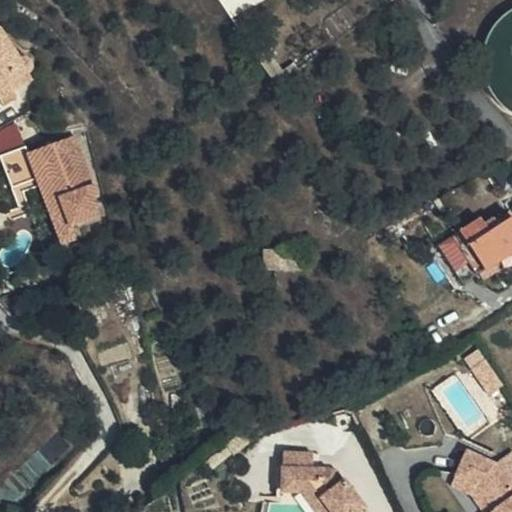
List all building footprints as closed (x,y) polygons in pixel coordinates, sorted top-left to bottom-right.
[(511,5),(504,10),(498,16),(492,23),(488,30),(484,38),(482,46),(481,59),(483,72),(485,80),(488,88),(493,95),(501,104),(508,110),(511,111),(511,5)] [(0,28),(0,96),(32,78),(27,68),(31,66),(33,63),(34,61),(33,59),(33,58),(32,57),(31,56),(28,55),(24,56),(21,58),(3,28),(0,29),(0,28)] [(0,159),(6,193),(39,186),(52,255),(65,252),(61,234),(86,228),(83,214),(88,213),(77,149),(27,158),(26,153),(0,157),(0,159)] [(479,220),(448,240),(474,278),(511,252),(511,223),(509,219),(497,227),(491,219),(483,225),(479,220)] [(474,278),(448,240),(438,248),(462,285),(474,278)] [(284,271),(284,247),(265,248),(265,271),(284,271)] [(303,247),(284,247),(284,271),(303,271),(303,247)] [(504,384),(480,348),(466,358),(491,393),(504,384)] [(285,449),(284,464),(315,465),(315,450),(285,449)] [(511,511),(511,488),(493,463),(467,454),(455,478),(476,488),(492,509),(487,511),(511,511)] [(353,481),(346,486),(333,466),(315,465),(284,464),(283,491),(302,491),(313,491),(330,511),(361,511),(370,506),(353,481)] [(330,511),(313,491),(302,491),(317,511),(330,511)]
